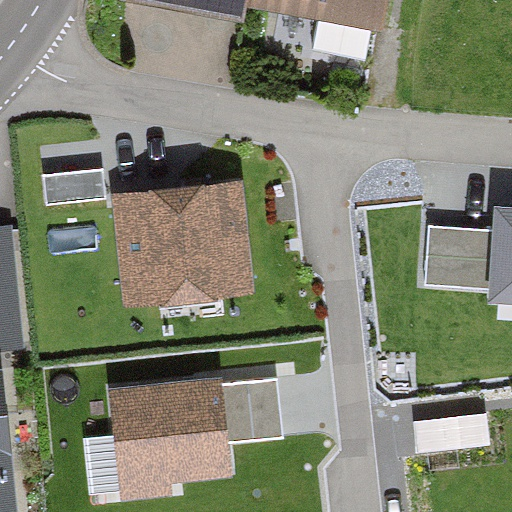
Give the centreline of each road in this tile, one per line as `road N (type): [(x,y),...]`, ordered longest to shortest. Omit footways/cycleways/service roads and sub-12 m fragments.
road 1 (residential): [(366,511),(324,131)]
road 2 (residential): [(12,47),(73,88),(324,131)]
road 3 (residential): [(324,131),(511,143)]
